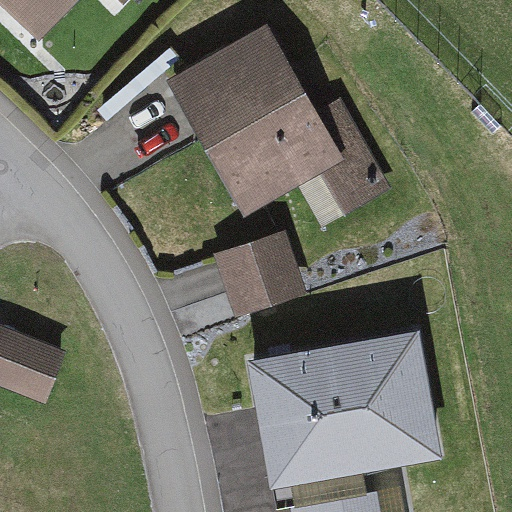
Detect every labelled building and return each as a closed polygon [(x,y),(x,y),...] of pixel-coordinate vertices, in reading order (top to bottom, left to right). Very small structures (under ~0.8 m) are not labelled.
[(107,0),(123,14),(135,0),(0,0),(0,3),(47,48),(91,0),(107,0)] [(330,239),(396,200),(345,115),(322,129),(271,43),(176,99),(253,230),(306,198),(330,239)] [(286,232),(216,256),(237,317),(307,294),(286,232)] [(0,328),(0,384),(43,401),(62,351),(0,328)] [(450,476),(426,346),(257,377),(280,506),(450,476)]
